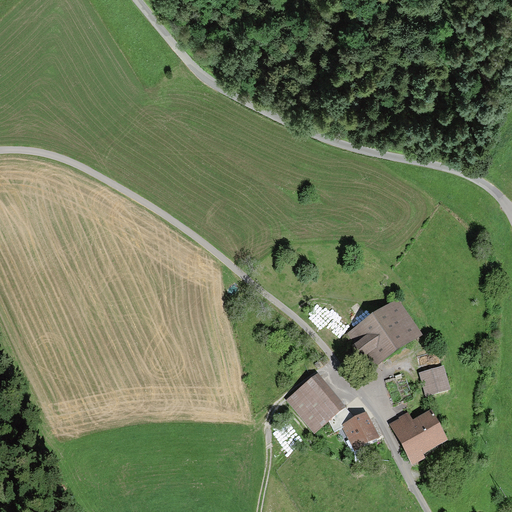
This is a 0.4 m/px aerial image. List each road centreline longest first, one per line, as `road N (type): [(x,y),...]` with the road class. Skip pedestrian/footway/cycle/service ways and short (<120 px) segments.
road 1 (residential): [(0,150),(42,151),(80,164),(185,228),(284,304),(381,426),(428,511)]
road 2 (residential): [(511,214),(485,183),(456,170),(333,141),(225,91),(185,59),(138,0)]
